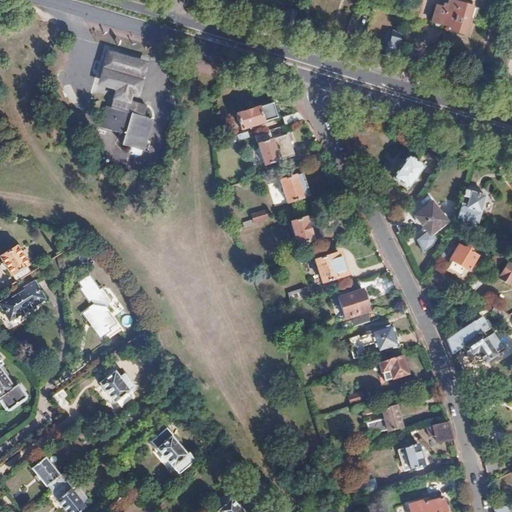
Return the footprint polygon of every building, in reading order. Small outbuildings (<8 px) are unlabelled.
[(413,6),(414,0),(409,0),(409,3),(404,21),(411,23),(416,6),(413,6)] [(473,20),(475,11),(470,9),(470,7),(450,1),(449,5),(443,3),(441,8),(435,6),(430,22),(446,27),(447,30),(462,35),(467,18),(473,20)] [(290,28),(295,12),(284,9),(279,24),(290,28)] [(393,58),(401,32),(394,30),(392,37),(388,36),(382,55),(393,58)] [(152,65),(110,52),(99,86),(117,92),(115,98),(117,98),(132,103),(134,97),(141,99),(152,65)] [(125,147),(146,153),(155,122),(144,119),(148,108),(132,103),(117,98),(114,110),(108,130),(128,137),(125,147)] [(277,118),(272,103),(236,114),(241,129),(277,118)] [(108,130),(114,110),(108,109),(102,129),(108,130)] [(285,126),(303,120),(300,116),(297,114),(283,118),(285,126)] [(249,137),(247,131),(227,137),(229,143),(235,141),(249,137)] [(256,141),(270,137),(268,131),(255,135),(256,141)] [(286,134),(257,144),(264,165),(294,156),(286,134)] [(443,151),(444,147),(432,143),(428,156),(437,160),(440,150),(443,151)] [(407,190),(422,168),(408,157),(392,179),(407,190)] [(302,173),(280,180),(287,203),(310,196),(302,173)] [(478,224),(486,197),(466,190),(457,219),(454,230),(461,235),(470,240),(476,224),(478,224)] [(446,223),(430,203),(413,217),(426,233),(416,241),(425,252),(432,246),(436,240),(431,234),(446,223)] [(269,219),(266,209),(251,214),(252,219),(242,222),(244,226),(269,219)] [(315,214),(290,222),(297,244),(323,237),(315,214)] [(368,234),(366,230),(364,226),(352,230),(350,234),(352,239),(368,234)] [(454,247),(461,235),(454,230),(446,243),(447,243),(454,247)] [(468,271),(476,257),(471,254),(472,251),(467,248),(469,245),(461,241),(450,260),(452,261),(447,269),(461,277),(466,270),(468,271)] [(28,264),(17,246),(0,255),(0,256),(11,274),(12,274),(17,280),(31,271),(27,265),(28,264)] [(338,252),(314,260),(322,283),(345,275),(338,252)] [(499,266),(503,260),(498,257),(495,263),(499,266)] [(511,282),(511,265),(508,263),(499,279),(508,285),(510,281),(511,282)] [(105,304),(110,300),(101,286),(98,288),(88,274),(77,282),(81,286),(78,288),(87,301),(90,299),(93,304),(84,311),(101,336),(110,329),(108,327),(115,322),(105,308),(105,304)] [(471,292),(483,283),(478,277),(475,280),(467,287),(471,292)] [(43,297),(34,281),(24,287),(25,289),(11,298),(9,296),(0,301),(10,318),(20,312),(20,313),(35,304),(34,303),(43,297)] [(308,297),(304,287),(288,292),(291,302),(294,301),(308,297)] [(361,289),(338,297),(345,318),(368,311),(361,289)] [(509,315),(496,307),(491,315),(501,320),(509,315)] [(370,320),(367,314),(353,319),(355,325),(370,320)] [(483,333),(489,329),(479,314),(476,316),(477,318),(446,339),(449,346),(452,354),(461,348),(481,334),(483,333)] [(377,353),(399,346),(392,325),(370,332),(371,334),(357,338),(356,336),(347,339),(350,349),(348,350),(351,358),(364,354),(362,346),(373,342),(377,353)] [(502,348),(492,334),(485,339),(481,334),(461,348),(468,358),(477,353),(484,362),(495,355),(494,353),(502,348)] [(406,374),(401,355),(378,362),(383,381),(406,374)] [(0,401),(7,411),(25,399),(0,363),(0,401)] [(113,400),(133,386),(123,372),(119,376),(114,370),(99,381),(113,400)] [(62,397),(67,394),(62,387),(57,391),(50,395),(60,407),(66,402),(62,397)] [(363,398),(361,390),(347,395),(349,403),(363,398)] [(387,431),(401,427),(395,405),(380,409),(383,419),(365,424),(368,435),(387,430),(387,431)] [(453,439),(447,421),(431,426),(433,432),(429,433),(430,437),(434,437),(436,444),(453,439)] [(86,434),(77,423),(72,427),(81,438),(86,434)] [(179,473),(195,459),(189,452),(188,453),(172,435),(173,434),(167,427),(152,440),(158,447),(157,448),(179,473)] [(352,448),(348,436),(340,438),(344,450),(352,448)] [(418,443),(397,449),(400,460),(406,458),(409,469),(415,468),(416,470),(422,468),(422,465),(423,465),(418,443)] [(59,475),(44,457),(30,468),(45,487),(46,486),(51,492),(57,488),(63,482),(57,476),(59,475)] [(486,472),(500,466),(497,459),(485,464),(486,471),(486,472)] [(78,511),(85,506),(71,489),(78,483),(71,475),(57,488),(51,492),(57,499),(56,500),(66,511),(78,511)] [(370,488),(367,478),(353,482),(359,491),(370,488)] [(372,493),(370,488),(359,491),(360,496),(372,493)] [(243,511),(231,498),(217,511),(243,511)] [(446,511),(443,498),(424,504),(423,500),(408,505),(409,511),(446,511)]
